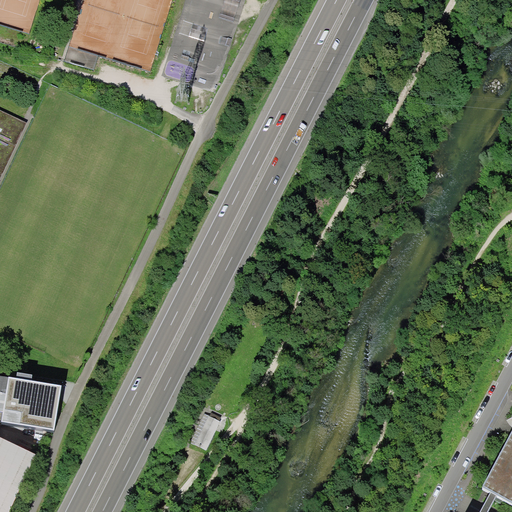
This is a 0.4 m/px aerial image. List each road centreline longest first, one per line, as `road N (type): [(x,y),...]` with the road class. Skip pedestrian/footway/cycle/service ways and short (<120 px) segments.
road 1 (motorway): [(340,0),(75,511)]
road 2 (motorway): [(106,511),(365,0)]
